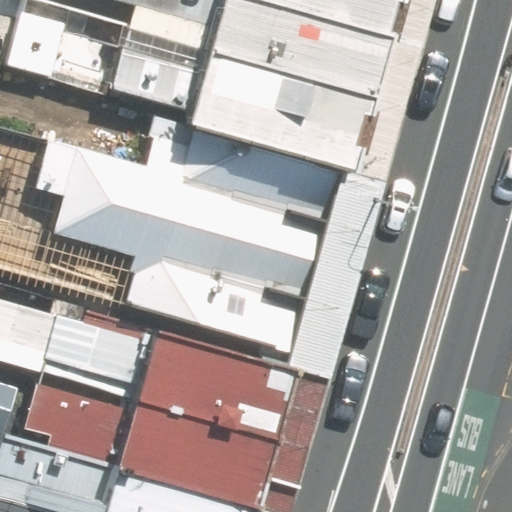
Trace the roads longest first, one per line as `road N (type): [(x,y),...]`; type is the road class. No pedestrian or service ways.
road 1 (primary): [(382,511),(354,441),(459,57),(511,14)]
road 2 (primary): [(511,215),(442,467),(385,511)]
